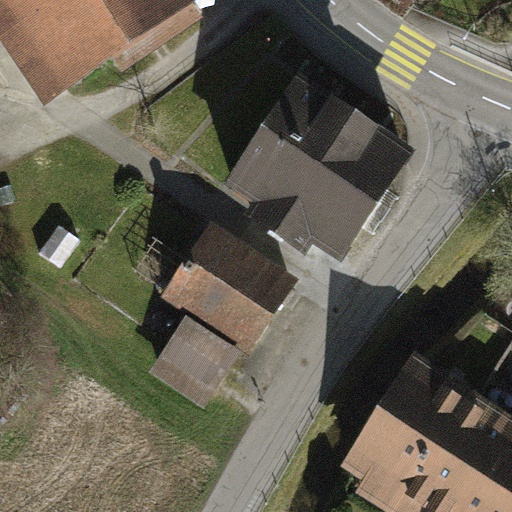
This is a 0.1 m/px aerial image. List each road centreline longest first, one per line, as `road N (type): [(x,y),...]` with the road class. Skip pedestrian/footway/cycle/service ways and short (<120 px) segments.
road 1 (residential): [(242,511),(324,367),(432,214),(495,102)]
road 2 (tertiary): [(330,0),(406,55),(495,102)]
road 3 (unknown): [(84,120),(228,214)]
